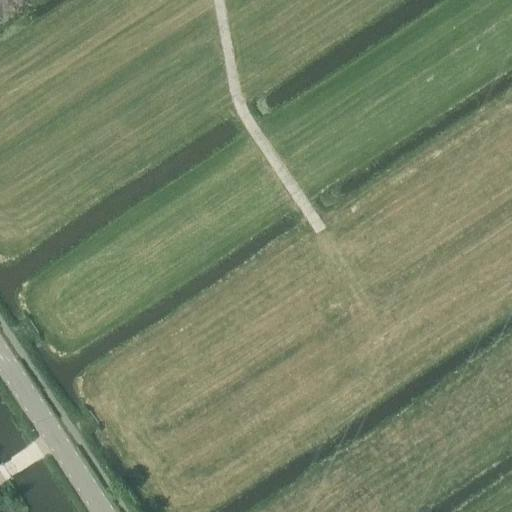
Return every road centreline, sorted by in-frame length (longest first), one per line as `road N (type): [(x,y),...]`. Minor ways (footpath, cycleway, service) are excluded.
road 1 (track): [(219,0),(239,104),(323,228)]
road 2 (tertiary): [(104,511),(0,352)]
